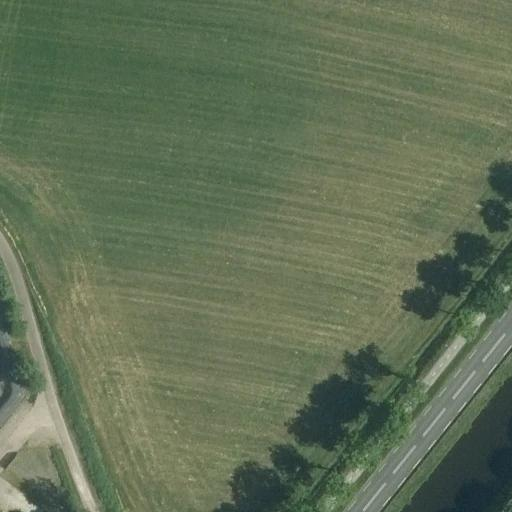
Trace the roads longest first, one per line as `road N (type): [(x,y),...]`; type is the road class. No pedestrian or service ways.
road 1 (unclassified): [(90,511),(0,245)]
road 2 (primary): [(363,511),(511,326)]
